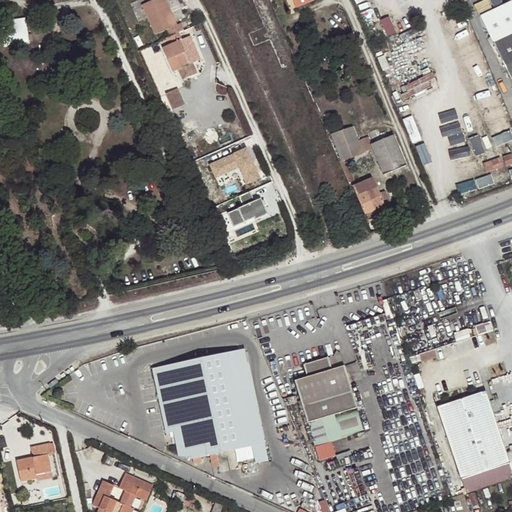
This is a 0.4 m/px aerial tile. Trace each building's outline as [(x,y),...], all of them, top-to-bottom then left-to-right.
[(145,13),(155,36),(167,30),(170,37),(179,33),(184,31),(181,24),(177,26),(165,0),(154,0),(145,5),(148,12),(145,13)] [(511,1),(480,17),(511,82),(511,1)] [(392,16),(384,20),(392,36),(400,32),(392,16)] [(182,40),(179,33),(170,37),(160,42),(174,72),(179,69),(184,79),(198,73),(193,63),(191,64),(180,41),(182,40)] [(408,99),(435,87),(429,75),(403,88),(408,99)] [(179,88),(167,93),(174,110),(186,105),(179,88)] [(477,98),(480,107),(504,98),(501,89),(477,98)] [(492,130),(511,122),(511,116),(511,113),(489,121),(492,130)] [(354,130),(332,138),(341,161),(362,153),(354,130)] [(393,134),(370,144),(383,175),(406,166),(393,134)] [(261,178),(247,148),(211,165),(217,177),(240,167),(248,183),(261,178)] [(369,197),(379,193),(377,187),(373,177),(353,186),(364,214),(366,213),(374,210),(369,197)] [(250,191),(238,196),(242,206),(226,213),(233,228),(254,219),(256,223),(268,217),(264,207),(266,206),(263,200),(262,200),(261,198),(254,201),(250,191)] [(385,191),(379,193),(369,197),(374,210),(385,206),(390,203),(385,191)] [(374,210),(377,215),(387,210),(385,206),(374,210)] [(369,219),(377,215),(374,210),(366,213),(369,219)] [(244,349),(153,369),(167,433),(174,432),(179,456),(193,458),(194,464),(203,462),(201,456),(210,454),(217,453),(235,449),(238,461),(248,459),(245,446),(252,445),(255,457),(256,462),(268,460),(244,349)] [(307,378),(295,382),(308,423),(358,408),(344,365),(332,369),(328,357),(303,365),(307,378)] [(484,390),(435,406),(460,479),(508,463),(484,390)] [(358,408),(308,423),(315,447),(331,442),(365,433),(358,408)] [(331,442),(315,447),(319,461),(335,456),(331,442)] [(55,454),(53,443),(31,448),(33,458),(17,462),(21,482),(37,479),(36,475),(51,473),(48,456),(55,454)] [(252,445),(245,446),(248,459),(255,457),(252,445)] [(217,453),(210,454),(213,467),(219,466),(217,453)] [(153,486),(125,474),(119,489),(125,491),(119,503),(109,499),(114,486),(103,481),(93,506),(99,509),(97,511),(132,511),(134,509),(131,508),(136,496),(147,501),(153,486)]
